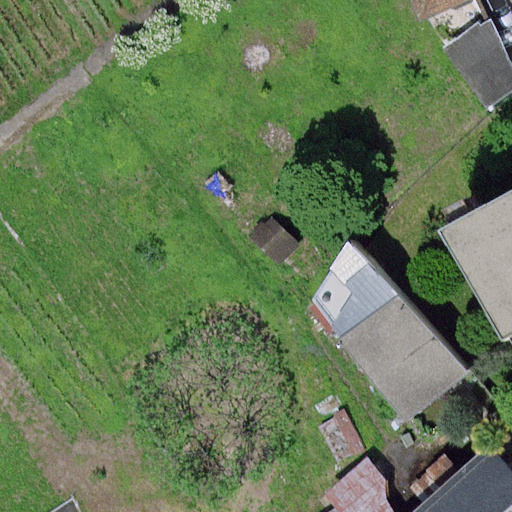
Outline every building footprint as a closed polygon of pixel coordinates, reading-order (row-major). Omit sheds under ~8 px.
[(465,0),(405,0),(415,22),(465,0)] [(495,106),(511,94),(511,45),(490,14),(451,40),(495,106)] [(511,190),(442,227),(506,341),(511,339),(511,190)] [(344,244),(313,303),(406,422),(471,376),(344,244)] [(511,479),(480,443),(404,511),(511,511),(509,510),(511,507),(511,479)] [(350,511),(354,511),(394,482),(374,456),(332,488),(350,511)]
